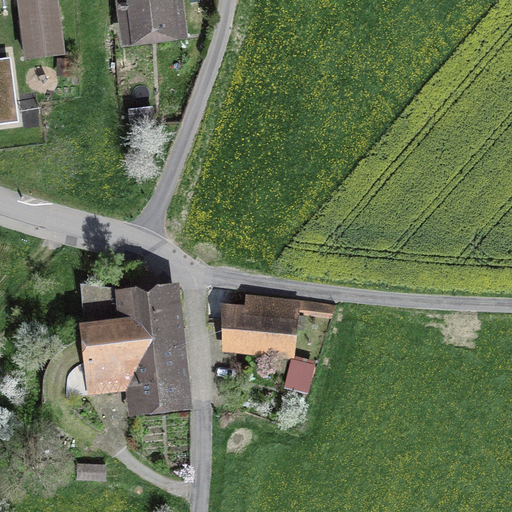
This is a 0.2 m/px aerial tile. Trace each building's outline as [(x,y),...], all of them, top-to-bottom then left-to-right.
[(19,0),(26,58),(63,54),(56,0),(19,0)] [(127,0),(132,38),(175,33),(171,0),(127,0)] [(0,55),(13,55),(12,44),(0,44),(0,55)] [(0,120),(15,119),(7,62),(0,62),(0,120)] [(43,401),(68,394),(137,387),(139,406),(181,402),(168,289),(151,291),(150,286),(127,288),(127,295),(121,296),(122,290),(81,285),(86,335),(59,350),(55,353),(52,356),(47,363),(44,371),(43,378),(43,401)] [(333,305),(300,300),(298,313),(332,318),(333,305)] [(248,351),(293,356),(297,315),(226,308),(227,329),(250,331),(248,351)] [(310,366),(293,361),(286,386),(306,391),(309,381),(306,380),(310,366)] [(106,466),(78,465),(77,478),(105,480),(106,466)]
